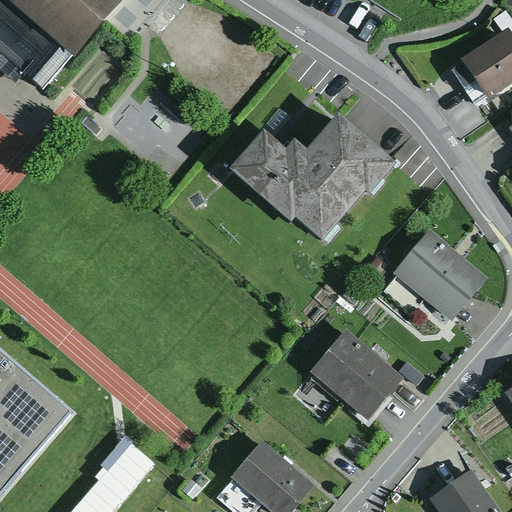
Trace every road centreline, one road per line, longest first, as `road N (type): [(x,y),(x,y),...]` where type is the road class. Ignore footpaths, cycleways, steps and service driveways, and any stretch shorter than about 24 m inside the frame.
road 1 (residential): [(254,0),(413,113),(511,239)]
road 2 (residential): [(511,325),(355,503)]
